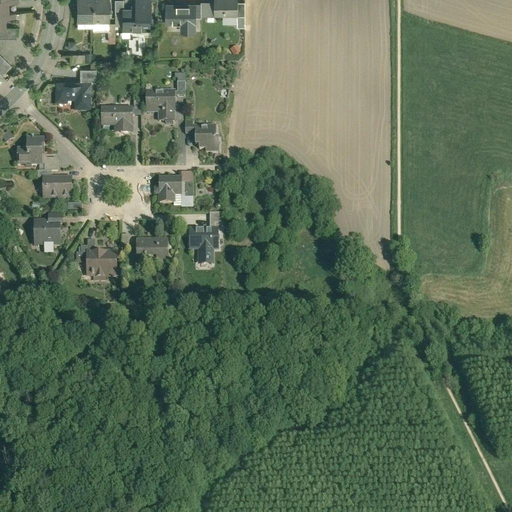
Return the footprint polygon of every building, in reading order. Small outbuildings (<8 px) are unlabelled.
[(16,0),(0,0),(0,29),(4,29),(4,28),(4,20),(15,19),(15,14),(7,14),(7,4),(17,4),(16,0)] [(106,1),(106,0),(74,0),(75,24),(106,24),(106,21),(106,1)] [(122,9),(119,9),(119,16),(119,29),(127,29),(127,33),(148,33),(148,19),(151,19),(150,0),(134,0),(134,7),(129,7),(129,9),(122,9)] [(213,0),(213,4),(214,19),(236,19),(236,4),(236,0),(213,0)] [(113,2),(113,16),(119,16),(119,9),(122,9),(122,2),(113,2)] [(200,5),(200,19),(214,19),(213,4),(200,5)] [(195,5),(165,5),(165,26),(179,26),(179,35),(195,35),(195,19),(195,5)] [(4,29),(0,29),(0,39),(14,40),(14,28),(4,28),(4,29)] [(0,76),(10,67),(0,57),(0,76)] [(77,70),(77,83),(88,83),(88,85),(91,85),(91,70),(77,70)] [(176,82),(176,85),(182,85),(183,85),(183,77),(173,77),(173,82),(176,82)] [(88,85),(88,83),(77,83),(53,84),(54,108),(65,108),(65,105),(73,105),(73,114),(89,114),(88,85)] [(174,116),(173,93),(145,93),(145,116),(157,116),(157,125),(163,124),(165,127),(170,127),(173,124),(173,116),(174,116)] [(131,136),(130,109),(99,110),(99,130),(112,129),(112,137),(131,136)] [(205,155),(218,155),(218,142),(214,142),(214,128),(191,128),(191,124),(184,124),(184,137),(194,137),(194,148),(198,148),(198,152),(205,151),(205,155)] [(12,140),(8,134),(0,139),(4,145),(12,140)] [(43,150),(43,140),(26,140),(26,151),(16,151),(16,168),(42,168),(42,174),(49,174),(55,174),(55,162),(44,162),(44,157),(42,157),(42,150),(43,150)] [(181,182),(194,182),(193,172),(181,172),(181,182)] [(49,179),(41,179),(40,179),(40,202),(70,202),(70,179),(49,179)] [(180,179),(157,179),(157,189),(152,189),(152,198),(157,198),(157,206),(173,206),(173,198),(180,198),(180,186),(180,179)] [(191,186),(180,186),(180,198),(180,200),(191,200),(191,186)] [(208,216),(208,232),(217,232),(217,234),(223,234),(223,216),(208,216)] [(46,222),(33,222),(33,249),(58,249),(59,240),(61,240),(61,220),(46,219),(46,222)] [(208,232),(188,232),(188,253),(199,253),(199,269),(211,269),(211,253),(217,253),(217,234),(217,232),(208,232)] [(85,253),(93,253),(93,241),(85,241),(85,250),(79,250),(79,263),(86,263),(85,253)] [(166,242),(136,242),(136,269),(167,269),(166,242)] [(93,253),(85,253),(86,263),(86,280),(92,280),(92,284),(104,284),(104,280),(117,280),(117,253),(93,253)]
